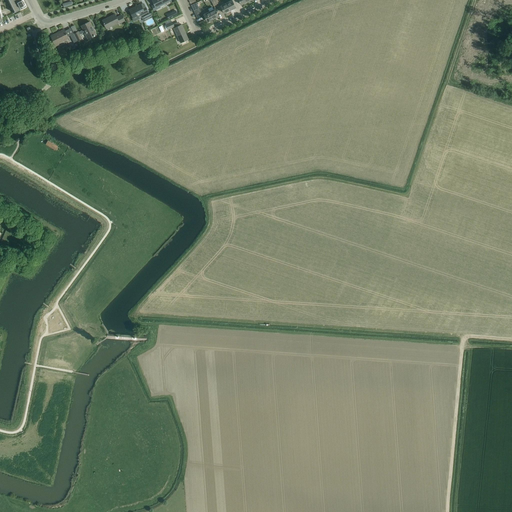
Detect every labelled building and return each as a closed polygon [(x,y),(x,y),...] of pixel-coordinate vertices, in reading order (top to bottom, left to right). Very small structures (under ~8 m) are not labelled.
[(0,0),(0,20),(3,20),(2,18),(0,10),(0,0),(9,0),(15,11),(13,12),(17,11),(18,10),(21,9),(23,7),(24,7),(26,6),(23,0),(0,0)] [(154,10),(160,7),(159,5),(166,1),(169,0),(151,0),(154,4),(152,6),(154,10)] [(230,11),(234,9),(233,8),(236,7),(233,3),(232,0),(231,0),(226,3),(230,11)] [(227,12),(230,11),(226,3),(220,6),(224,13),(227,12)] [(135,7),(129,10),(132,15),(133,17),(132,18),(134,21),(142,18),(142,17),(141,15),(148,12),(147,11),(145,7),(143,8),(140,4),(135,7)] [(213,19),(216,17),(219,16),(216,11),(215,8),(209,11),(213,19)] [(210,21),(213,19),(209,11),(203,14),(205,17),(207,21),(210,20),(210,21)] [(148,19),(147,18),(153,15),(151,12),(142,17),(142,18),(144,21),(148,19)] [(116,17),(115,14),(102,20),(106,28),(118,22),(119,23),(124,21),(124,19),(121,15),(116,17)] [(96,34),(92,26),(90,21),(81,25),(83,29),(78,32),(78,31),(74,33),(77,40),(81,38),(79,34),(84,32),(88,39),(96,34)] [(168,29),(174,26),(172,21),(165,24),(166,25),(164,26),(166,30),(168,29)] [(180,43),(184,41),(188,39),(182,24),(177,26),(174,28),(180,43)] [(64,30),(51,36),(53,41),(55,46),(58,44),(69,38),(68,36),(67,34),(64,30)] [(55,150),(58,146),(48,140),(45,144),(55,150)] [(146,342),(147,336),(106,334),(106,340),(146,342)]
